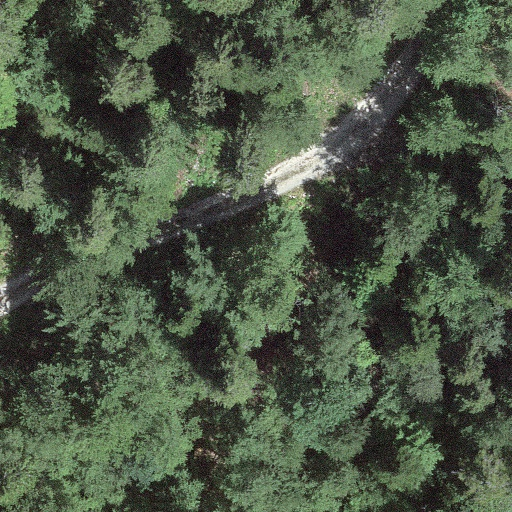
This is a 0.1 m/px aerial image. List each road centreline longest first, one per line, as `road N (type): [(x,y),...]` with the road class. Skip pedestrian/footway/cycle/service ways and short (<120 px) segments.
road 1 (track): [(0,303),(64,265),(246,199),(319,162),(395,94),(449,0)]
road 2 (track): [(319,162),(511,120)]
